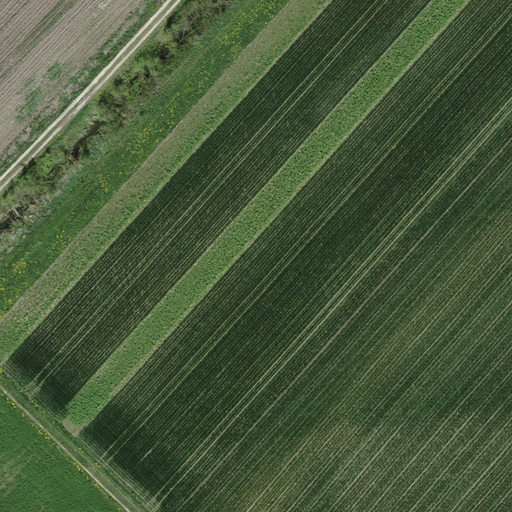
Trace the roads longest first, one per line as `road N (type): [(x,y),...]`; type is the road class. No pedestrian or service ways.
road 1 (track): [(287,0),(0,311)]
road 2 (track): [(185,0),(0,193)]
road 3 (track): [(133,511),(0,382)]
